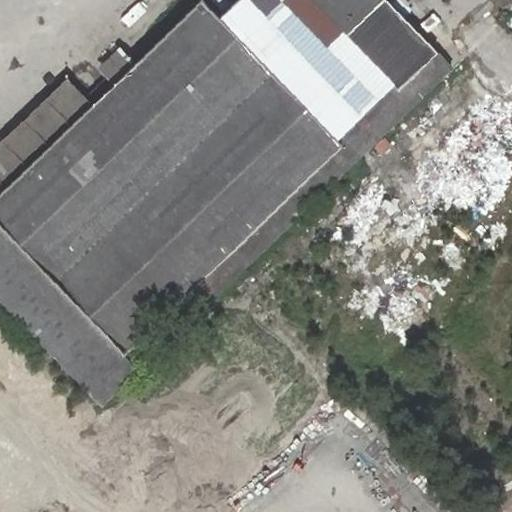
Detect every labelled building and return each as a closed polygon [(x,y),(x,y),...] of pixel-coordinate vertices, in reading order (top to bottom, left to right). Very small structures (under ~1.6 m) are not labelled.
[(91,108),(0,196),(0,301),(102,406),(138,371),(140,373),(452,70),(382,0),(237,0),(218,19),(200,1),(113,85),(107,78),(84,101),(91,108)] [(0,144),(0,196),(91,108),(84,101),(66,81),(0,144)] [(105,414),(82,430),(96,451),(120,436),(105,414)] [(255,471),(274,440),(249,426),(231,457),(255,471)] [(113,511),(146,511),(129,495),(113,511)] [(84,511),(72,502),(64,511),(84,511)]
